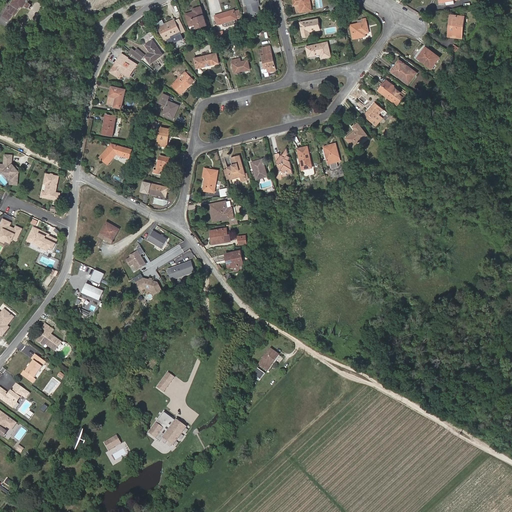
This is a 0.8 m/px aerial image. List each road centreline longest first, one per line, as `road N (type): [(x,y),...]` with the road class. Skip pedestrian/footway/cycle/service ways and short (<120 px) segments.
road 1 (track): [(256,316),(511,461)]
road 2 (residential): [(76,173),(106,54),(141,14),(174,0)]
road 3 (residential): [(0,361),(64,272),(76,173)]
road 4 (residential): [(192,149),(322,118),(368,63)]
road 5 (residential): [(296,80),(205,102),(192,149)]
road 6 (residential): [(173,223),(256,316)]
